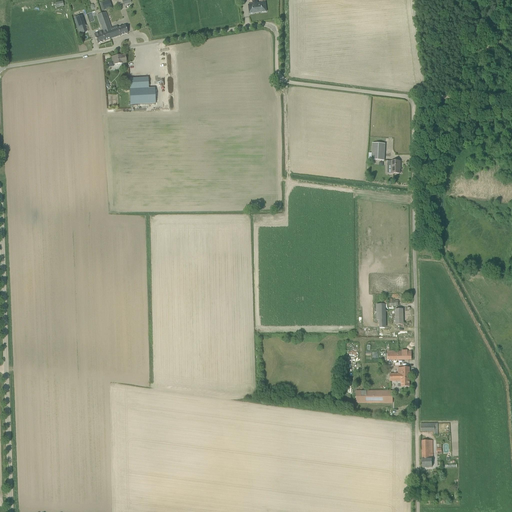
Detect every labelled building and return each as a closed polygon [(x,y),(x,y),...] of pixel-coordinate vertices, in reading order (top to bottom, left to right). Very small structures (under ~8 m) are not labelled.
[(108,0),(99,3),(102,10),(112,7),(109,0),(108,0)] [(265,3),(263,3),(257,4),(257,0),(248,0),(249,1),(253,1),(253,5),(249,5),(250,14),(254,14),(254,13),(261,12),(261,13),(266,12),(265,3)] [(110,39),(107,30),(105,24),(102,14),(98,15),(103,32),(94,35),(98,44),(105,41),(110,39)] [(86,26),(82,16),(74,18),(79,35),(84,33),(82,27),(86,26)] [(117,27),(107,30),(110,39),(120,36),(128,34),(125,26),(118,29),(117,27)] [(126,63),(125,55),(112,57),(112,61),(114,61),(114,65),(122,64),(126,63)] [(148,77),(129,78),(130,105),(155,104),(155,89),(149,89),(148,77)] [(385,144),(373,143),(372,160),(384,161),(385,144)] [(400,167),(400,161),(392,161),(392,174),(400,174),(400,167)] [(385,328),(385,321),(380,321),(380,328),(379,328),(379,335),(390,335),(390,328),(385,328)] [(387,360),(411,360),(411,351),(387,352),(387,360)] [(401,387),(409,387),(409,368),(398,368),(398,374),(390,374),(390,381),(401,381),(401,387)] [(356,391),(356,403),(393,403),(393,392),(356,391)] [(433,441),(422,441),(422,468),(432,467),(432,459),(433,459),(433,441)]
